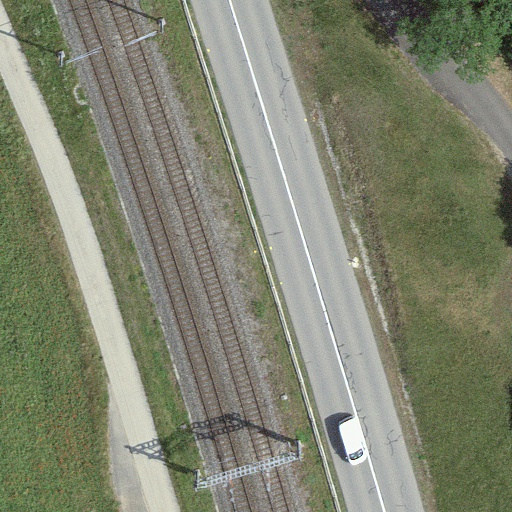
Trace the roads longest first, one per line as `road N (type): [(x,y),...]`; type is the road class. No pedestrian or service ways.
road 1 (primary): [(229,0),(384,511)]
road 2 (unclassified): [(165,511),(75,222),(0,35)]
road 3 (unclassified): [(392,0),(511,139)]
